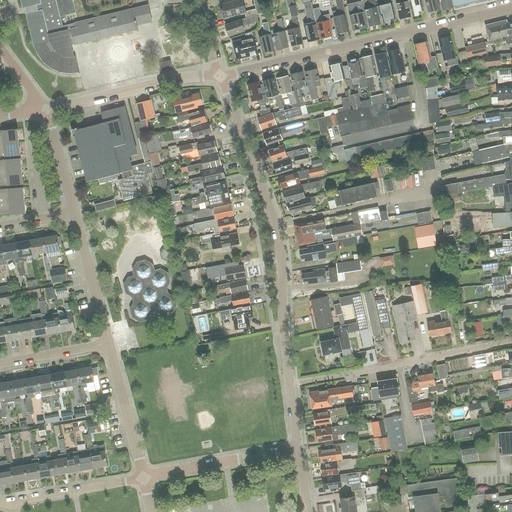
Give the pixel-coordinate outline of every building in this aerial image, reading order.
[(20,0),(23,8),(25,8),(26,14),(34,45),(37,54),(43,62),(51,69),(60,73),(70,74),(79,73),(80,73),(76,55),(75,56),(72,45),(75,44),(75,45),(138,30),(137,25),(152,22),(148,5),(137,8),(63,26),(60,16),(76,12),(73,0),(20,0)] [(246,17),(257,14),(255,9),(246,12),(242,0),(240,0),(220,5),(223,18),(245,12),(246,17)] [(334,17),(338,34),(349,31),(342,0),(335,0),(338,11),(333,13),(334,17)] [(381,23),(375,0),(374,0),(369,0),(370,1),(372,8),(366,10),(370,26),(381,23)] [(393,0),(385,0),(386,5),(378,7),(380,15),(382,15),(384,23),(396,20),(392,4),(394,3),(393,0)] [(395,0),(400,19),(411,16),(407,1),(401,3),(400,0),(395,0)] [(409,0),(413,16),(421,14),(421,12),(424,12),(421,0),(409,0)] [(440,9),(437,0),(425,0),(429,12),(440,9)] [(440,0),(443,10),(453,7),(451,0),(440,0)] [(320,39),(313,10),(311,2),(304,4),(309,24),(304,25),(308,42),(320,39)] [(348,5),(354,31),(358,30),(358,31),(363,30),(361,29),(368,27),(363,2),(348,5)] [(292,46),(303,43),(297,16),(298,15),(296,5),(289,6),(292,16),(291,16),(293,25),(296,24),(297,28),(288,30),(292,46)] [(331,28),(333,28),(331,20),(321,22),(320,18),(321,18),(319,10),(314,11),(320,39),(333,36),(331,28)] [(256,15),(226,25),(230,36),(244,31),(243,27),(258,22),(256,15)] [(277,49),(289,46),(282,19),(277,20),(279,28),(281,28),(282,32),(274,34),(277,49)] [(485,25),(487,33),(489,41),(506,37),(508,37),(508,34),(511,33),(511,22),(507,23),(507,20),(485,25)] [(262,24),(264,32),(261,33),(262,37),(259,37),(263,53),(274,50),(268,22),(262,24)] [(239,58),(258,54),(253,32),(246,34),(247,39),(233,42),(237,57),(239,58)] [(455,57),(450,37),(439,39),(444,60),(450,59),(451,66),(459,64),(457,57),(455,57)] [(428,42),(414,45),(419,63),(426,61),(428,71),(438,68),(435,56),(431,57),(428,42)] [(468,58),(487,53),(484,43),(465,48),(468,58)] [(400,72),(405,71),(402,58),(401,58),(399,49),(388,52),(390,61),(389,61),(391,68),(399,66),(400,72)] [(385,76),(391,75),(388,59),(387,60),(385,54),(384,54),(382,53),(379,54),(378,56),(376,56),(378,62),(377,64),(383,90),(388,89),(385,76)] [(511,64),(511,63),(511,53),(500,54),(500,55),(485,57),(486,67),(501,65),(500,60),(511,59),(511,64)] [(361,58),(368,85),(369,92),(375,90),(374,83),(374,82),(373,76),(377,75),(372,55),(361,58)] [(348,61),(352,79),(353,85),(360,84),(361,89),(368,87),(365,75),(363,76),(359,58),(348,61)] [(169,61),(159,63),(161,71),(171,69),(169,61)] [(339,80),(345,79),(341,63),(329,66),(332,77),(325,79),(328,94),(329,98),(337,96),(336,90),(341,89),(339,80)] [(319,102),(315,86),(321,85),(320,83),(321,82),(320,80),(319,79),(317,69),(315,70),(314,69),(311,70),(310,71),(305,72),(309,88),(312,103),(319,102)] [(302,96),(300,88),(306,86),(303,72),(291,75),(294,89),(298,106),(306,104),(304,96),(302,96)] [(448,83),(455,81),(453,72),(446,74),(448,83)] [(281,94),(287,93),(289,99),(290,99),(292,105),(297,104),(294,91),(292,92),(288,76),(284,77),(282,76),(280,77),(279,78),(277,79),(281,94)] [(425,80),(426,88),(437,86),(442,84),(440,77),(425,80)] [(472,77),(464,79),(464,81),(449,84),(451,92),(466,89),(474,87),(472,77)] [(263,81),(266,95),(267,98),(274,96),(276,103),(282,102),(280,94),(278,95),(275,78),(263,81)] [(267,98),(266,95),(262,96),(259,82),(248,85),(252,101),(259,99),(261,110),(259,110),(261,116),(271,113),(269,108),(266,109),(264,101),(267,100),(267,98)] [(437,92),(437,86),(426,88),(427,94),(437,92)] [(398,100),(410,97),(407,87),(396,90),(398,100)] [(188,90),(172,94),(177,111),(202,104),(199,94),(190,96),(188,90)] [(438,98),(437,92),(427,94),(427,100),(438,98)] [(360,102),(358,94),(349,96),(353,109),(361,107),(360,102)] [(460,103),(459,94),(442,98),(442,99),(439,100),(440,108),(444,107),(460,103)] [(338,109),(339,113),(352,111),(349,97),(341,99),(343,108),(338,109)] [(384,97),(371,100),(372,105),(385,102),(384,97)] [(439,103),(438,98),(427,100),(428,106),(439,103)] [(372,105),(371,100),(371,99),(360,102),(361,107),(362,108),(372,105)] [(391,125),(389,116),(387,111),(386,103),(352,111),(339,113),(336,114),(338,125),(339,127),(345,126),(351,124),(358,123),(364,121),(370,120),(373,129),(391,125)] [(439,109),(439,103),(428,106),(429,112),(439,109)] [(157,117),(154,105),(140,109),(143,120),(157,117)] [(398,108),(387,111),(389,116),(394,114),(400,113),(405,112),(411,110),(409,105),(398,108)] [(465,113),(463,105),(445,109),(447,117),(465,113)] [(300,106),(273,113),(258,118),(262,130),(277,124),(275,119),(278,118),(279,119),(281,120),(282,120),(302,115),(300,106)] [(137,153),(125,107),(110,111),(111,116),(105,117),(107,123),(75,131),(88,180),(99,177),(115,173),(122,171),(132,169),(131,167),(128,155),(137,153)] [(440,115),(439,109),(429,112),(429,117),(440,115)] [(192,126),(207,122),(203,110),(189,114),(177,117),(179,122),(190,119),(192,126)] [(500,120),(499,112),(485,114),(486,122),(500,120)] [(338,125),(336,114),(330,115),(333,126),(338,125)] [(333,126),(330,115),(325,117),(327,127),(333,126)] [(441,121),(440,115),(429,117),(430,123),(441,121)] [(325,117),(317,118),(321,135),(328,133),(327,127),(325,117)] [(511,117),(501,119),(502,121),(490,123),(482,124),(478,125),(478,130),(502,127),(502,124),(511,123),(511,117)] [(452,129),(450,119),(436,122),(438,132),(452,129)] [(151,135),(146,120),(143,120),(135,122),(140,138),(151,135)] [(373,129),(370,120),(364,121),(366,131),(373,129)] [(366,131),(364,121),(358,123),(360,132),(366,131)] [(304,122),(289,126),(279,128),(263,133),(267,145),(283,139),(281,134),(291,132),(291,131),(305,127),(304,122)] [(209,123),(192,128),(191,128),(173,132),(174,139),(193,135),(194,138),(211,133),(209,123)] [(360,132),(358,123),(351,124),(354,133),(360,132)] [(354,133),(351,124),(345,126),(347,135),(354,133)] [(347,135),(345,126),(339,127),(341,136),(347,135)] [(0,143),(19,142),(18,129),(0,130),(0,143)] [(447,142),(445,133),(435,135),(437,144),(447,142)] [(158,134),(145,138),(149,154),(156,152),(162,150),(158,134)] [(217,152),(214,141),(198,145),(197,143),(191,144),(179,147),(183,159),(217,152)] [(0,157),(21,155),(19,142),(0,143),(0,157)] [(511,156),(511,143),(504,144),(478,150),(482,164),(511,156)] [(438,146),(440,154),(451,152),(449,144),(438,146)] [(306,148),(286,152),(283,145),(269,150),(273,162),(283,158),(283,159),(307,154),(306,148)] [(363,157),(361,146),(355,148),(357,158),(363,157)] [(352,159),(350,149),(344,150),(346,160),(346,161),(352,159)] [(344,150),(337,152),(339,161),(346,160),(344,150)] [(160,164),(156,152),(149,154),(151,161),(152,167),(160,164)] [(202,157),(203,163),(187,166),(189,173),(205,169),(221,165),(218,154),(210,156),(210,155),(202,157)] [(293,169),(290,163),(292,163),(295,165),(309,162),(307,154),(283,159),(283,160),(273,163),(277,174),(293,169)] [(436,168),(434,156),(421,159),(424,171),(436,168)] [(0,173),(22,171),(21,158),(0,159),(0,173)] [(323,166),(321,159),(311,161),(313,168),(323,166)] [(148,174),(154,173),(152,167),(151,161),(145,163),(131,167),(132,169),(122,171),(124,179),(119,180),(124,201),(153,193),(148,174)] [(408,170),(407,162),(399,163),(400,171),(408,170)] [(164,178),(160,166),(154,168),(157,180),(164,178)] [(325,174),(324,166),(315,169),(296,172),(278,178),(282,189),(300,183),(299,179),(325,174)] [(381,166),(374,167),(376,178),(384,177),(381,166)] [(189,180),(190,185),(225,177),(222,167),(201,172),(202,177),(189,180)] [(0,186),(23,184),(22,171),(0,173),(0,186)] [(115,173),(99,177),(101,186),(117,182),(115,173)] [(494,186),(507,184),(505,174),(446,185),(447,195),(494,187),(494,186)] [(169,189),(166,178),(164,179),(164,178),(157,180),(160,191),(169,189)] [(228,190),(226,179),(208,183),(203,184),(205,192),(200,193),(200,196),(228,190)] [(394,191),(392,179),(385,180),(387,192),(394,191)] [(303,191),(320,187),(319,181),(301,185),(301,187),(283,192),(287,202),(305,198),(303,191)] [(378,182),(333,192),(336,206),(377,197),(375,189),(379,188),(378,182)] [(511,183),(507,184),(494,186),(494,187),(495,196),(510,195),(510,197),(511,196),(511,183)] [(0,202),(25,200),(24,187),(0,189),(0,202)] [(162,192),(164,204),(173,202),(170,190),(162,192)] [(231,201),(228,190),(200,196),(200,197),(191,199),(192,205),(209,202),(210,206),(231,201)] [(336,206),(333,192),(327,194),(330,208),(336,206)] [(317,206),(314,197),(310,198),(309,197),(287,203),(290,213),(317,206)] [(115,199),(101,203),(103,210),(116,207),(115,199)] [(0,215),(26,213),(25,200),(0,202),(0,215)] [(177,216),(174,204),(165,206),(168,218),(177,216)] [(210,208),(196,211),(197,218),(215,215),(216,219),(218,219),(234,216),(232,205),(214,208),(210,209),(210,208)] [(381,220),(378,207),(359,211),(361,224),(381,220)] [(431,221),(430,212),(421,214),(422,223),(431,221)] [(511,218),(509,219),(509,215),(500,216),(501,226),(511,225),(511,218)] [(216,219),(195,224),(197,232),(205,231),(205,229),(214,227),(215,233),(220,232),(236,229),(234,217),(218,221),(218,219),(216,219)] [(320,220),(294,225),(297,235),(322,230),(320,220)] [(360,223),(331,229),(332,234),(334,241),(343,239),(357,236),(363,235),(360,223)] [(420,247),(435,245),(431,224),(416,226),(420,247)] [(322,230),(297,235),(299,245),(316,242),(314,236),(323,235),(323,236),(332,234),(331,229),(331,228),(322,230)] [(173,242),(181,240),(179,231),(171,232),(173,242)] [(239,244),(237,233),(221,236),(220,233),(200,236),(202,244),(212,242),(213,249),(239,244)] [(44,238),(46,252),(47,256),(49,256),(53,255),(52,251),(60,250),(59,245),(62,244),(61,237),(58,237),(57,235),(44,238)] [(343,239),(344,245),(358,243),(357,236),(343,239)] [(46,252),(44,238),(30,240),(34,259),(40,258),(39,254),(46,252)] [(34,259),(30,240),(17,243),(20,257),(20,261),(23,261),(26,260),(26,256),(33,255),(34,259)] [(20,257),(17,243),(3,245),(6,260),(20,257)] [(324,245),(323,243),(320,243),(320,246),(310,248),(311,250),(300,252),(301,260),(304,260),(304,262),(322,259),(326,259),(326,257),(327,256),(327,253),(337,251),(336,243),(324,245)] [(511,246),(507,247),(496,249),(497,256),(511,253),(511,246)] [(164,249),(166,258),(173,256),(170,247),(164,249)] [(396,254),(382,257),(384,266),(398,263),(396,254)] [(169,281),(167,274),(161,270),(154,272),(152,265),(145,261),(138,263),(134,270),(136,277),(129,279),(125,285),(127,292),(134,296),(135,303),(132,309),(134,316),(140,320),(148,318),(151,312),(158,310),(164,314),(172,312),(175,305),(173,298),(167,294),(165,288),(169,281)] [(329,271),(326,271),(325,269),(313,270),(314,273),(303,274),(304,282),(307,282),(308,284),(327,282),(327,280),(330,279),(330,282),(337,281),(337,274),(361,271),(360,261),(336,264),(337,267),(329,268),(329,271)] [(245,277),(243,266),(234,267),(233,262),(221,265),(206,267),(206,270),(213,269),(214,272),(218,271),(219,276),(227,275),(228,280),(245,277)] [(511,266),(511,267),(511,275),(492,277),(492,279),(485,280),(486,285),(507,282),(506,280),(511,279),(511,266)] [(67,280),(65,267),(52,269),(52,270),(50,270),(52,283),(67,280)] [(181,277),(183,286),(192,284),(189,275),(181,277)] [(248,290),(246,279),(218,285),(219,290),(231,287),(232,293),(248,290)] [(507,282),(493,284),(493,291),(507,289),(507,282)] [(419,285),(411,286),(417,314),(425,313),(419,285)] [(47,297),(55,295),(53,287),(45,289),(47,297)] [(69,297),(67,287),(56,289),(58,299),(69,297)] [(460,289),(450,290),(452,302),(462,301),(460,289)] [(391,327),(385,298),(375,300),(373,290),(364,292),(374,336),(382,334),(381,329),(391,327)] [(250,303),(248,292),(239,294),(220,298),(221,302),(221,303),(233,301),(234,307),(243,305),(243,304),(250,303)] [(354,304),(358,322),(368,320),(364,302),(362,293),(353,295),(354,304)] [(311,300),(314,315),(331,311),(327,297),(311,300)] [(511,297),(492,300),(493,304),(500,304),(500,305),(511,303),(511,297)] [(403,303),(394,305),(401,340),(408,339),(409,340),(416,339),(410,316),(416,315),(414,302),(404,304),(403,303)] [(201,311),(199,303),(190,306),(191,313),(201,311)] [(251,327),(249,318),(253,317),(251,305),(220,311),(222,322),(233,319),(233,321),(234,321),(235,330),(251,327)] [(72,315),(66,316),(65,314),(64,312),(61,311),(58,311),(58,313),(61,332),(75,329),(72,315)] [(334,326),(331,311),(314,315),(317,329),(334,326)] [(430,336),(451,332),(447,311),(441,312),(443,322),(436,323),(435,321),(428,322),(430,336)] [(35,337),(32,322),(31,317),(20,319),(19,313),(14,314),(15,321),(18,320),(18,324),(21,339),(35,337)] [(61,332),(58,313),(52,314),(53,318),(46,320),(45,320),(48,334),(48,336),(56,335),(55,333),(61,332)] [(206,314),(196,316),(199,332),(209,330),(206,314)] [(48,334),(45,320),(46,320),(45,315),(42,316),(42,315),(38,315),(39,321),(32,322),(35,337),(48,334)] [(373,342),(368,321),(361,322),(365,343),(373,342)] [(482,321),(471,323),(473,333),(483,331),(482,321)] [(18,324),(5,327),(8,341),(21,339),(18,324)] [(336,339),(321,342),(324,355),(341,351),(341,350),(350,348),(345,325),(340,326),(333,328),(336,339)] [(225,339),(224,331),(203,335),(205,343),(225,339)] [(487,365),(485,354),(473,356),(475,368),(487,365)] [(81,384),(78,369),(78,367),(70,369),(70,371),(65,372),(67,386),(68,391),(73,390),(73,385),(81,384)] [(92,368),(92,367),(78,369),(81,384),(82,388),(84,388),(88,387),(87,383),(95,381),(94,376),(99,375),(98,367),(92,368)] [(511,369),(510,369),(501,370),(502,379),(511,377),(511,369)] [(67,386),(65,372),(64,370),(58,371),(59,373),(52,374),(55,393),(57,393),(60,392),(59,388),(67,386)] [(55,393),(52,374),(51,372),(44,373),(44,375),(38,377),(41,391),(42,396),(52,394),(54,400),(59,400),(57,393),(55,393)] [(41,391),(38,377),(38,374),(31,376),(31,378),(25,379),(27,394),(28,398),(31,397),(31,399),(34,398),(33,392),(41,391)] [(419,401),(417,391),(422,391),(421,388),(431,386),(432,391),(438,390),(438,392),(445,391),(443,383),(437,384),(437,382),(435,382),(433,374),(418,376),(419,381),(412,383),(412,386),(407,387),(410,403),(419,401)] [(27,394),(25,379),(11,381),(14,396),(27,394)] [(371,389),(373,401),(399,397),(396,379),(379,382),(379,388),(371,389)] [(14,396),(11,381),(0,383),(0,394),(1,398),(0,398),(1,403),(4,402),(4,403),(15,401),(14,396)] [(331,400),(354,396),(352,386),(329,389),(329,390),(311,393),(313,408),(332,405),(331,400)] [(511,388),(498,391),(500,399),(511,396),(511,388)] [(433,412),(430,401),(412,405),(414,416),(433,412)] [(481,403),(469,405),(471,414),(483,412),(481,403)] [(101,413),(100,405),(85,407),(87,415),(101,413)] [(330,416),(342,415),(346,414),(345,407),(322,411),(322,413),(314,414),(315,425),(331,423),(330,416)] [(74,411),(75,417),(86,416),(85,409),(74,411)] [(511,420),(511,411),(502,414),(502,421),(511,420)] [(388,435),(405,432),(403,423),(393,425),(392,417),(385,418),(388,435)] [(438,442),(435,422),(432,423),(431,418),(421,420),(426,445),(438,442)] [(101,432),(99,420),(87,422),(89,434),(101,432)] [(387,435),(384,420),(374,422),(377,437),(387,435)] [(324,441),(325,446),(334,445),(333,440),(338,439),(337,432),(339,432),(339,435),(354,433),(353,424),(341,426),(331,427),(331,428),(316,430),(318,442),(324,441)] [(481,435),(479,427),(453,431),(455,440),(481,435)] [(511,431),(499,432),(499,433),(501,433),(502,453),(500,453),(500,455),(511,454),(511,431)] [(406,441),(405,432),(388,435),(390,444),(406,441)] [(342,453),(354,451),(358,451),(357,441),(347,442),(334,445),(325,446),(326,450),(319,450),(321,462),(343,459),(342,453)] [(408,449),(406,441),(390,444),(391,452),(408,449)] [(94,468),(92,453),(91,449),(93,449),(93,447),(92,442),(87,443),(88,450),(77,451),(81,470),(94,468)] [(98,446),(93,447),(93,449),(91,449),(92,453),(94,468),(108,465),(104,445),(98,446)] [(479,460),(477,446),(477,445),(461,448),(463,462),(479,460)] [(67,473),(64,454),(66,453),(65,446),(60,447),(61,454),(58,455),(59,459),(52,461),(51,461),(54,475),(67,473)] [(41,478),(37,459),(40,458),(38,451),(33,452),(35,459),(32,459),(33,464),(25,465),(27,480),(41,478)] [(81,470),(77,451),(66,453),(64,454),(67,473),(68,473),(68,475),(75,473),(75,471),(81,470)] [(14,482),(11,468),(11,463),(13,463),(11,456),(6,457),(7,460),(0,461),(0,484),(0,485),(14,482)] [(54,475),(51,461),(52,461),(51,456),(40,458),(37,459),(41,478),(54,475)] [(349,461),(352,461),(351,459),(329,462),(329,464),(322,465),(323,475),(338,473),(337,467),(350,465),(349,461)] [(27,480),(25,465),(11,468),(14,482),(27,480)] [(339,475),(323,478),(324,489),(341,487),(340,482),(347,481),(347,484),(350,485),(353,485),(354,490),(366,488),(365,482),(360,483),(359,472),(339,475)] [(461,504),(458,479),(414,485),(415,495),(416,496),(417,496),(418,496),(418,499),(412,500),(414,511),(455,511),(454,511),(440,511),(439,502),(445,501),(446,507),(461,504)] [(360,499),(365,498),(364,489),(352,491),(353,497),(341,499),(342,508),(340,509),(340,511),(357,511),(356,506),(361,505),(360,499)] [(511,511),(511,494),(470,498),(471,511),(511,511)]
